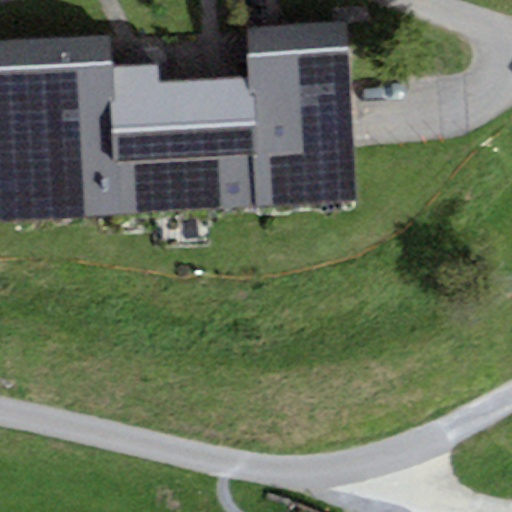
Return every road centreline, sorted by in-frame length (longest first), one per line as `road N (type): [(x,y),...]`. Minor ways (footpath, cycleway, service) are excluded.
road 1 (residential): [(0,414),(257,471),(369,469)]
road 2 (track): [(455,511),(369,469),(511,399)]
